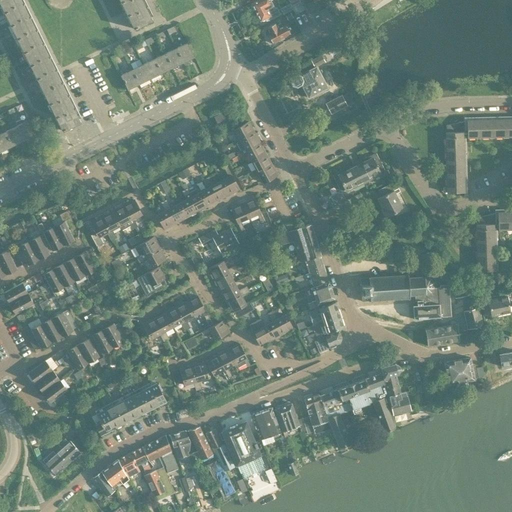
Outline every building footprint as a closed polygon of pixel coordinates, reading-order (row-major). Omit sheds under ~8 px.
[(0,0),(0,4),(10,25),(62,131),(80,122),(20,0),(0,0)] [(119,0),(134,29),(152,20),(142,0),(119,0)] [(269,0),(257,0),(251,4),(260,21),(266,18),(267,21),(279,14),(276,7),(274,8),(269,0)] [(287,0),(289,3),(280,8),(283,14),(292,9),(293,10),(295,14),(296,13),(304,9),(301,5),(298,0),(287,0)] [(272,44),(290,34),(285,25),(282,26),(280,23),(275,25),(274,24),(266,28),(269,33),(267,34),(272,44)] [(187,43),(176,48),(183,63),(194,57),(187,43)] [(132,47),(122,51),(124,55),(134,51),(132,47)] [(172,68),(183,63),(176,48),(165,54),(172,68)] [(161,74),(172,68),(165,54),(154,59),(161,74)] [(292,85),(297,86),(301,84),(308,98),(327,88),(320,74),(322,73),(320,71),(319,71),(316,66),(324,62),(321,56),(311,61),(314,67),(300,75),(295,74),(291,76),(290,81),(292,85)] [(150,79),(161,74),(154,59),(143,64),(150,79)] [(138,85),(150,79),(143,64),(131,70),(138,85)] [(120,75),(127,90),(138,85),(131,70),(120,75)] [(356,96),(352,90),(342,96),(347,107),(352,104),(350,99),(356,96)] [(341,96),(326,104),(331,113),(346,106),(341,96)] [(218,126),(229,120),(225,111),(214,117),(218,126)] [(455,195),(455,192),(464,192),(463,138),(511,136),(511,119),(467,120),(467,121),(446,125),(446,132),(445,132),(446,193),(453,193),(453,195),(455,195)] [(16,127),(23,141),(34,136),(27,121),(16,127)] [(236,132),(240,140),(254,133),(248,122),(226,133),(228,136),(236,132)] [(12,147),(23,141),(16,127),(4,132),(12,147)] [(0,134),(0,150),(1,152),(12,147),(4,132),(0,134)] [(240,140),(236,142),(240,150),(243,155),(247,153),(246,151),(260,143),(254,133),(240,140)] [(252,161),(265,154),(260,143),(246,151),(247,153),(252,161)] [(233,152),(225,156),(228,160),(235,157),(233,152)] [(355,166),(363,182),(380,174),(380,172),(384,170),(375,153),(364,158),(366,160),(355,166)] [(257,172),(271,164),(265,154),(252,161),(256,169),(252,171),(255,177),(259,175),(257,172)] [(277,175),(271,164),(257,172),(259,175),(263,183),(277,175)] [(363,182),(355,166),(344,171),(343,169),(332,175),(340,191),(342,191),(345,190),(346,191),(363,182)] [(221,181),(228,195),(239,189),(227,167),(224,169),(228,177),(221,181)] [(380,189),(384,195),(377,199),(386,217),(402,209),(395,194),(404,189),(399,179),(380,189)] [(205,184),(207,188),(210,187),(217,200),(228,195),(221,181),(213,185),(210,181),(205,184)] [(210,187),(207,188),(199,192),(207,206),(217,200),(210,187)] [(189,192),(184,195),(186,199),(189,198),(196,212),(207,206),(199,192),(197,188),(189,192)] [(351,197),(348,193),(343,196),(342,193),(341,194),(338,193),(331,197),(335,205),(351,197)] [(186,199),(178,203),(186,217),(196,212),(189,198),(186,199)] [(254,198),(242,203),(249,218),(257,214),(261,222),(264,221),(254,198)] [(134,200),(123,206),(130,220),(133,218),(141,214),(134,200)] [(163,207),(165,211),(168,209),(175,223),(186,217),(178,203),(170,208),(168,204),(163,207)] [(249,218),(242,203),(231,208),(241,231),(244,230),(240,221),(249,218)] [(123,206),(112,212),(120,225),(122,229),(130,225),(135,222),(133,218),(130,220),(123,206)] [(164,229),(175,223),(168,209),(165,211),(157,215),(164,229)] [(63,222),(54,226),(63,245),(74,240),(70,230),(75,227),(67,211),(60,214),(63,222)] [(511,211),(497,212),(497,213),(477,217),(477,224),(476,224),(477,271),(483,271),(483,273),(486,273),(486,271),(494,271),(493,230),(511,229),(511,211)] [(120,225),(112,212),(102,217),(109,231),(112,230),(120,225)] [(109,237),(114,234),(112,230),(109,231),(102,217),(91,223),(96,234),(93,235),(95,239),(98,237),(106,233),(109,237)] [(300,262),(304,261),(311,258),(320,255),(310,224),(279,233),(283,244),(293,241),(300,262)] [(52,251),(63,245),(54,226),(42,232),(52,251)] [(238,243),(230,228),(213,237),(221,252),(238,243)] [(40,235),(29,240),(38,259),(50,254),(40,235)] [(134,247),(139,255),(140,255),(143,260),(147,258),(145,255),(159,248),(153,237),(134,247)] [(38,259),(29,240),(18,246),(23,257),(20,259),(22,265),(26,263),(27,265),(38,259)] [(125,244),(119,247),(122,252),(128,249),(125,244)] [(118,248),(105,255),(107,258),(109,259),(121,253),(118,248)] [(151,266),(162,261),(165,259),(159,248),(145,255),(147,258),(151,266)] [(8,250),(0,253),(0,263),(6,274),(17,269),(8,250)] [(75,257),(85,275),(96,269),(86,251),(75,257)] [(321,257),(320,256),(320,255),(311,258),(304,261),(308,273),(323,268),(320,257),(321,257)] [(75,257),(64,262),(74,281),(85,275),(75,257)] [(118,258),(111,262),(116,271),(123,267),(118,258)] [(208,269),(214,280),(228,272),(227,270),(222,261),(208,269)] [(54,268),(64,287),(74,281),(64,262),(54,268)] [(159,266),(137,278),(139,281),(146,294),(166,283),(163,279),(165,278),(159,266)] [(214,280),(220,290),(234,283),(230,275),(234,273),(231,267),(227,270),(228,272),(214,280)] [(64,287),(54,268),(43,274),(53,293),(64,287)] [(323,268),(308,273),(308,274),(294,278),(296,282),(310,278),(313,286),(328,281),(328,280),(327,280),(323,268)] [(416,296),(417,296),(417,295),(424,294),(424,296),(425,296),(425,294),(429,293),(430,294),(431,293),(430,292),(432,288),(434,289),(434,287),(433,287),(433,283),(434,282),(434,281),(432,281),(430,278),(430,277),(429,276),(428,278),(425,277),(424,275),(423,275),(423,277),(416,277),(416,275),(415,276),(415,277),(408,277),(408,273),(406,273),(406,275),(400,275),(400,273),(399,274),(399,275),(393,276),(393,274),(391,274),(391,276),(385,276),(385,274),(384,274),(384,276),(378,277),(378,275),(377,275),(377,277),(371,277),(370,275),(369,275),(369,277),(360,278),(361,302),(371,301),(371,302),(372,303),(372,301),(378,301),(378,302),(380,302),(379,300),(385,300),(385,302),(387,302),(387,300),(393,299),(393,301),(394,301),(394,299),(400,299),(400,301),(402,301),(402,299),(408,298),(408,300),(409,300),(409,295),(416,295),(416,296)] [(328,281),(313,286),(311,287),(315,301),(307,303),(309,309),(318,306),(317,304),(334,298),(328,281)] [(3,292),(9,303),(28,293),(22,282),(3,292)] [(220,290),(226,301),(240,293),(238,291),(234,283),(220,290)] [(417,296),(416,296),(417,300),(414,300),(413,303),(413,305),(412,305),(413,319),(440,318),(440,316),(441,316),(441,317),(451,317),(449,284),(439,285),(439,287),(434,287),(434,289),(432,288),(430,292),(431,293),(430,294),(429,293),(425,294),(425,296),(424,296),(424,294),(417,295),(417,296)] [(470,295),(467,286),(453,289),(455,299),(470,295)] [(242,289),(238,291),(240,293),(226,301),(231,312),(245,304),(241,296),(245,294),(242,289)] [(121,293),(125,300),(130,297),(126,290),(121,293)] [(34,304),(28,293),(9,303),(15,314),(34,304)] [(72,294),(69,296),(73,304),(77,302),(72,294)] [(73,304),(69,296),(65,298),(69,306),(73,304)] [(197,296),(186,302),(193,315),(201,311),(206,319),(209,318),(197,296)] [(289,314),(294,312),(286,296),(282,298),(289,314)] [(481,297),(484,315),(490,314),(490,315),(510,312),(507,296),(488,299),(487,296),(481,297)] [(309,312),(313,326),(317,324),(322,337),(324,336),(323,333),(343,326),(335,301),(325,305),(326,306),(309,312)] [(186,302),(175,307),(183,321),(185,320),(193,315),(186,302)] [(175,307),(165,313),(172,327),(180,323),(182,327),(188,324),(185,320),(183,321),(175,307)] [(237,317),(245,314),(241,307),(234,311),(237,317)] [(478,308),(463,311),(467,329),(482,325),(478,308)] [(52,318),(62,336),(73,330),(72,329),(76,326),(67,309),(52,318)] [(165,313),(154,319),(162,332),(164,331),(172,327),(165,313)] [(274,321),(281,334),(293,328),(285,315),(277,319),(275,315),(269,318),(271,322),(274,321)] [(52,318),(41,323),(51,342),(62,336),(52,318)] [(159,334),(161,338),(166,335),(164,331),(162,332),(154,319),(143,324),(151,338),(159,334)] [(260,319),(249,325),(260,346),(271,340),(263,326),(260,319)] [(229,332),(223,321),(201,332),(202,335),(210,331),(215,339),(229,332)] [(263,326),(271,340),(281,334),(274,321),(271,322),(263,326)] [(114,323),(102,329),(113,347),(129,338),(123,327),(121,328),(118,322),(114,325),(114,323)] [(40,348),(51,342),(41,323),(30,329),(29,327),(27,326),(23,329),(34,349),(39,346),(40,348)] [(338,330),(324,336),(322,337),(317,324),(313,326),(307,328),(309,332),(314,330),(317,339),(314,340),(319,352),(330,347),(332,348),(335,346),(336,344),(339,343),(342,339),(338,330)] [(459,341),(457,324),(424,329),(427,346),(459,341)] [(102,353),(113,347),(102,329),(91,335),(102,353)] [(89,338),(78,344),(88,363),(99,357),(89,338)] [(88,363),(78,344),(67,350),(77,369),(88,363)] [(227,350),(235,363),(237,368),(245,364),(247,367),(250,366),(238,344),(227,350)] [(235,363),(227,350),(217,355),(224,369),(227,368),(235,363)] [(511,352),(499,354),(501,367),(511,364),(511,352)] [(59,360),(62,363),(67,359),(65,355),(59,360)] [(224,369),(217,355),(206,361),(213,375),(222,371),(224,375),(229,372),(227,368),(224,369)] [(476,377),(474,366),(471,366),(470,357),(444,363),(447,375),(445,376),(443,378),(444,382),(446,384),(448,383),(448,384),(455,383),(456,387),(459,389),(466,387),(468,385),(467,380),(474,379),(474,378),(476,377)] [(35,383),(52,370),(45,360),(28,373),(35,383)] [(196,381),(199,380),(208,378),(203,362),(191,366),(196,381)] [(394,364),(381,367),(393,414),(410,409),(405,392),(400,393),(395,374),(397,374),(399,370),(398,366),(394,364)] [(193,382),(194,386),(200,385),(199,380),(196,381),(191,366),(179,369),(184,385),(193,382)] [(35,383),(43,393),(60,380),(52,370),(35,383)] [(173,375),(175,384),(178,383),(183,381),(180,372),(173,375)] [(348,385),(320,395),(339,448),(351,444),(341,413),(353,409),(354,411),(362,408),(361,406),(374,401),(384,432),(395,427),(382,372),(354,383),(354,382),(348,384),(348,385)] [(60,380),(43,393),(50,403),(53,401),(58,407),(66,397),(63,393),(67,390),(60,380)] [(149,383),(150,385),(160,405),(166,401),(161,391),(163,390),(159,382),(157,383),(156,382),(151,385),(149,383)] [(149,383),(139,388),(151,409),(160,405),(150,385),(149,383)] [(139,388),(130,392),(142,414),(151,409),(139,388)] [(130,392),(122,397),(133,419),(142,414),(130,392)] [(302,419),(306,430),(307,434),(314,431),(315,433),(330,428),(319,394),(313,396),(304,399),(309,416),(302,419)] [(122,397),(113,401),(124,423),(133,419),(122,397)] [(113,401),(104,406),(115,428),(124,423),(113,401)] [(283,431),(284,435),(300,430),(301,431),(306,430),(302,419),(302,418),(297,420),(291,403),(274,410),(282,431),(283,431)] [(101,435),(115,428),(104,406),(95,411),(100,422),(95,425),(101,435)] [(250,415),(257,434),(259,439),(261,439),(263,443),(269,441),(267,436),(280,432),(271,407),(250,415)] [(230,428),(222,431),(236,464),(240,473),(242,472),(244,477),(264,469),(261,464),(263,463),(259,454),(256,447),(257,446),(256,442),(260,441),(259,439),(257,434),(251,436),(245,421),(237,425),(236,424),(229,426),(230,428)] [(196,462),(213,454),(199,426),(187,430),(198,450),(192,453),(195,459),(196,462)] [(169,435),(177,458),(180,465),(190,461),(188,455),(189,454),(188,454),(187,451),(189,450),(190,443),(189,441),(190,441),(185,430),(169,435)] [(216,454),(217,455),(224,471),(234,466),(224,444),(220,446),(218,441),(218,440),(213,430),(206,433),(215,452),(216,454)] [(165,435),(154,440),(161,454),(163,460),(163,461),(165,466),(164,466),(165,467),(165,468),(167,472),(178,468),(177,464),(173,456),(166,436),(165,435)] [(62,448),(57,452),(68,464),(80,452),(70,440),(67,443),(65,441),(60,445),(62,448)] [(154,440),(142,446),(149,460),(158,456),(161,454),(154,440)] [(142,447),(130,452),(136,466),(141,464),(145,472),(150,469),(146,461),(149,460),(142,446),(142,447)] [(52,450),(42,459),(45,463),(55,475),(68,464),(57,452),(55,453),(52,450)] [(130,452),(117,459),(125,472),(123,473),(127,478),(138,472),(136,468),(136,466),(130,452)] [(117,459),(101,471),(114,489),(115,489),(116,490),(117,494),(120,492),(116,487),(118,487),(115,483),(119,480),(122,483),(126,488),(131,484),(128,479),(127,478),(123,473),(125,472),(117,459)] [(292,475),(298,473),(294,462),(288,464),(292,475)] [(159,469),(144,476),(156,501),(157,500),(157,499),(166,495),(164,491),(172,487),(168,478),(166,473),(167,472),(165,468),(165,467),(164,466),(159,469)] [(271,468),(265,471),(270,483),(276,481),(271,468)] [(101,471),(92,478),(106,495),(114,489),(101,471)] [(184,477),(179,479),(183,492),(189,490),(184,477)] [(242,478),(236,481),(241,493),(247,490),(242,478)]
